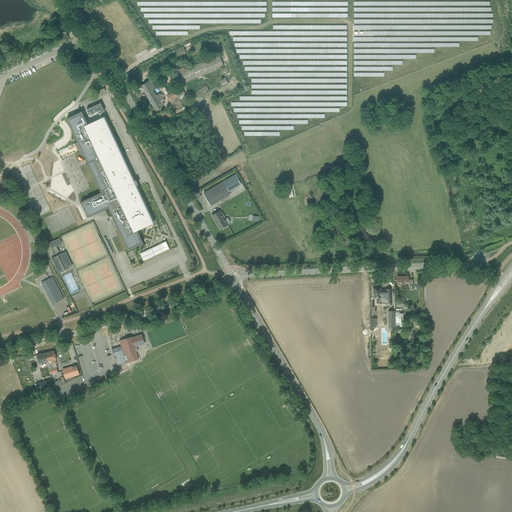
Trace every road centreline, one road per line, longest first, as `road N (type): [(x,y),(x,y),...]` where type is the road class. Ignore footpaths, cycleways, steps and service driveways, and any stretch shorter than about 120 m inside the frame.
road 1 (unclassified): [(233,279),(70,0)]
road 2 (unclassified): [(233,279),(478,259)]
road 3 (unclassified): [(0,350),(95,328),(233,279)]
road 4 (secondary): [(489,301),(403,447),(369,479)]
road 5 (unclassified): [(326,449),(233,279)]
road 6 (track): [(268,22),(348,22),(350,104)]
road 7 (track): [(163,49),(208,29),(263,26),(268,0)]
